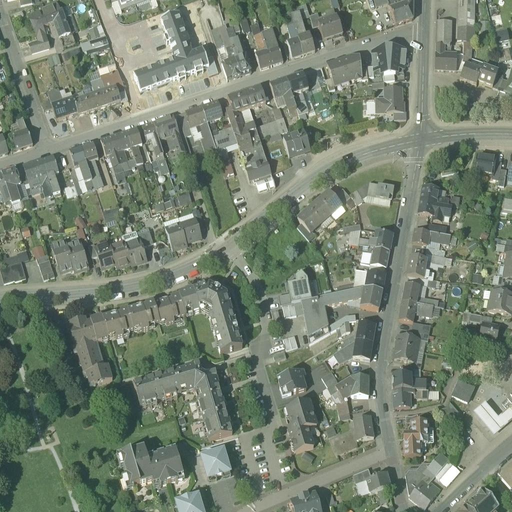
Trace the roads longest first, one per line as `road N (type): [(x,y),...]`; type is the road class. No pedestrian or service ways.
road 1 (residential): [(423,30),(47,153)]
road 2 (residential): [(419,141),(382,350),(383,417)]
road 3 (residential): [(221,251),(251,278),(266,333),(254,356),(272,419),(263,433),(283,496)]
road 4 (tertiary): [(221,251),(324,171),(419,141)]
road 5 (tertiary): [(0,300),(123,291),(181,274),(221,251)]
road 6 (residential): [(47,153),(0,21)]
